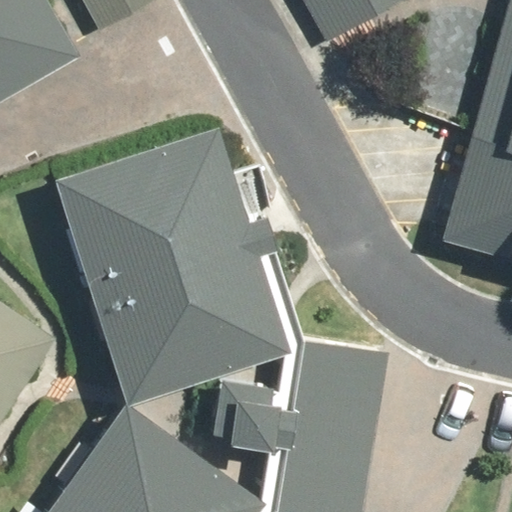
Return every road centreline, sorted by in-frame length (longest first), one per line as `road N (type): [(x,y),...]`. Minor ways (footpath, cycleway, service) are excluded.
road 1 (residential): [(252,54),(367,252),(413,300),(511,336)]
road 2 (residential): [(252,54),(0,147)]
